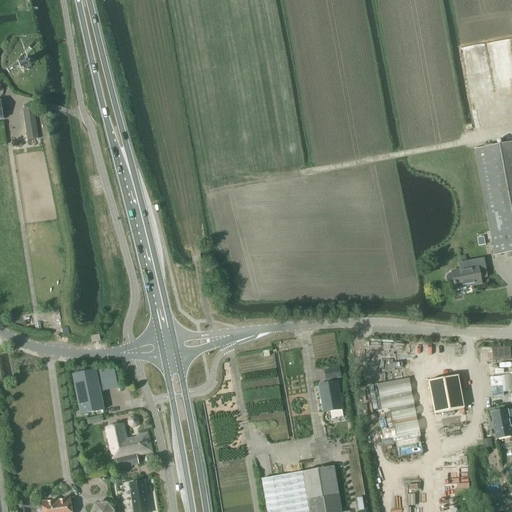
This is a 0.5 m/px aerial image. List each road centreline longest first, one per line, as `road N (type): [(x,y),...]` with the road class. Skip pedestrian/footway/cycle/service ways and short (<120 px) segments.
road 1 (unclassified): [(511,332),(339,323),(212,339)]
road 2 (unclassified): [(131,352),(133,281),(83,114)]
road 3 (track): [(300,173),(511,131)]
road 4 (primary): [(123,158),(167,346)]
road 5 (primary): [(206,511),(180,373),(167,346)]
road 6 (primary): [(167,346),(191,511)]
road 7 (primary): [(77,0),(123,158)]
road 8 (unclassified): [(173,511),(131,352)]
road 9 (primary): [(123,158),(88,0)]
road 10 (unclassified): [(131,352),(50,350),(0,332)]
